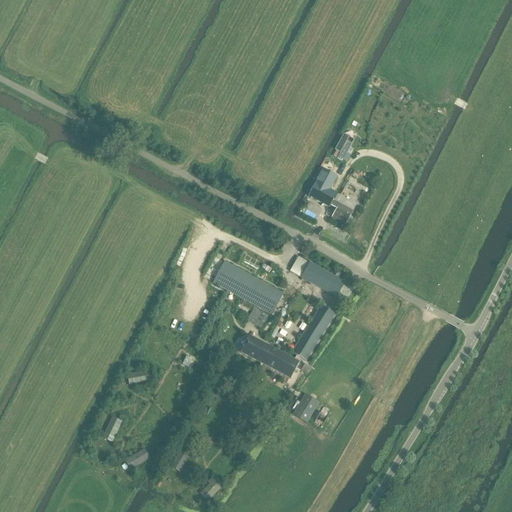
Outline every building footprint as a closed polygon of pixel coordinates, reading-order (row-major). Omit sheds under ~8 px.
[(340,154),(337,159),(342,162),(346,154),(349,149),(354,141),(343,135),(335,151),(340,154)] [(311,193),(310,195),(313,197),(312,199),(329,208),(330,207),(336,210),(331,219),(345,226),(350,218),(350,217),(353,211),(333,201),(336,196),(315,185),(311,193)] [(213,284),(271,316),(283,295),(224,263),(213,284)] [(309,264),(301,279),(336,299),(344,284),(309,264)] [(321,307),(292,354),(296,357),(294,360),(298,363),(300,359),(305,362),(334,315),(321,307)] [(254,309),(248,319),(256,324),(262,313),(254,309)] [(240,353),(290,380),(299,363),(298,363),(294,360),(249,337),(240,353)] [(186,358),(182,366),(188,369),(192,361),(186,358)] [(305,365),(301,371),(307,375),(311,369),(305,365)] [(292,416),(306,425),(320,403),(306,394),(292,416)]
